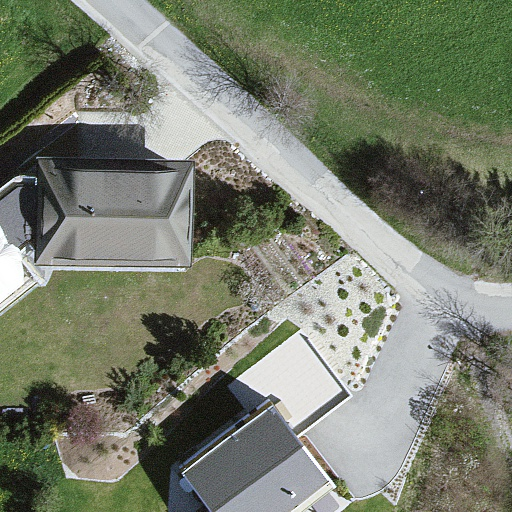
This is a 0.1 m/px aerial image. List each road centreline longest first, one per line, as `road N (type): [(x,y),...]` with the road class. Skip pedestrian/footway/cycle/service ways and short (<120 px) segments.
road 1 (unclassified): [(511,310),(469,304),(403,266),(106,0)]
road 2 (track): [(511,490),(469,304)]
